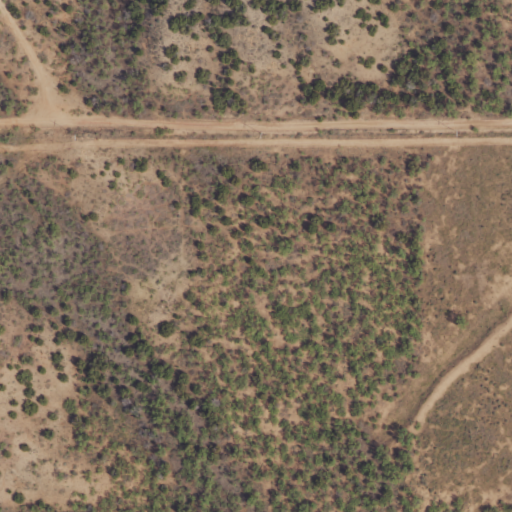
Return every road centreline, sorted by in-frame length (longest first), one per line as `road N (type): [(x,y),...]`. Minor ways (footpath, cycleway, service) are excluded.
road 1 (track): [(0,205),(71,215),(511,202)]
road 2 (track): [(0,49),(61,149),(71,215)]
